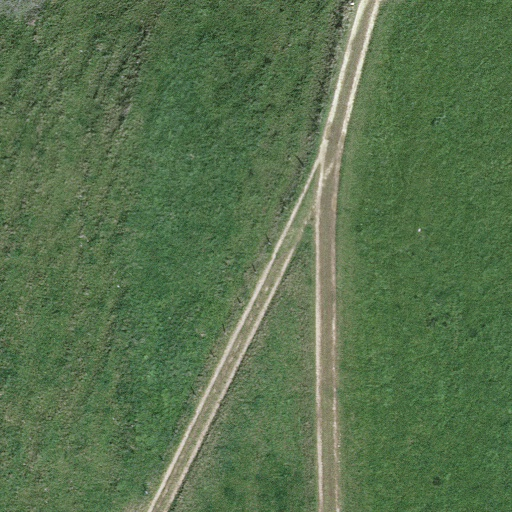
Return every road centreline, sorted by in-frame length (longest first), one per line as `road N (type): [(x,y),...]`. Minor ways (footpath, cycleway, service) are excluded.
road 1 (track): [(369,0),(326,170),(153,511)]
road 2 (track): [(326,170),(328,511)]
